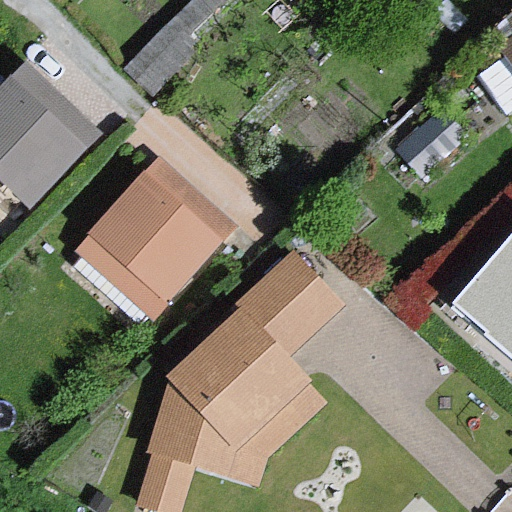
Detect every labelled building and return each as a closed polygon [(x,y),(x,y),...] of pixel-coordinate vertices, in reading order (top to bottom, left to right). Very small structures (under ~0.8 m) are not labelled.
[(209,0),(129,82),(160,112),(270,0),(209,0)] [(93,166),(18,92),(0,110),(0,189),(35,224),(93,166)] [(466,143),(442,120),(402,160),(426,184),(466,143)] [(239,240),(162,172),(81,263),(122,300),(137,283),(172,315),(239,240)] [(511,349),(511,230),(453,296),(511,349)] [(350,317),(301,263),(235,315),(244,327),(175,388),(138,511),(187,511),(199,477),(263,497),(266,473),(335,414),(297,365),(350,317)]
